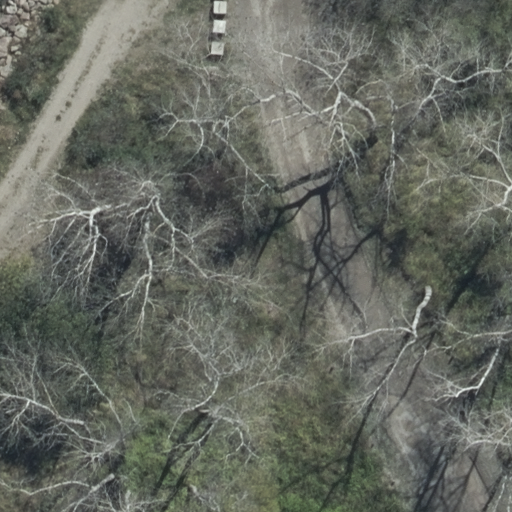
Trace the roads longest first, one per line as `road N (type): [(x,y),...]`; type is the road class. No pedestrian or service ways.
road 1 (track): [(358,343),(292,73),(299,0)]
road 2 (track): [(358,343),(445,511)]
